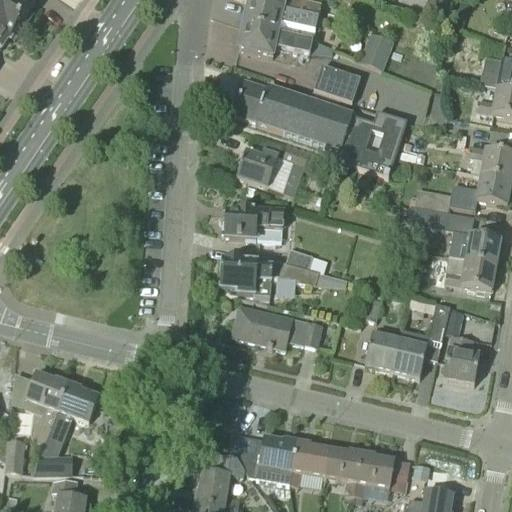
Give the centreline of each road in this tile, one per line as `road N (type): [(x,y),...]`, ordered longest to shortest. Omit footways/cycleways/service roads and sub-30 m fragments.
road 1 (residential): [(162,365),(199,0)]
road 2 (residential): [(496,448),(162,365)]
road 3 (secondary): [(0,202),(134,0)]
road 4 (residential): [(162,365),(0,324)]
road 5 (residential): [(135,511),(162,365)]
